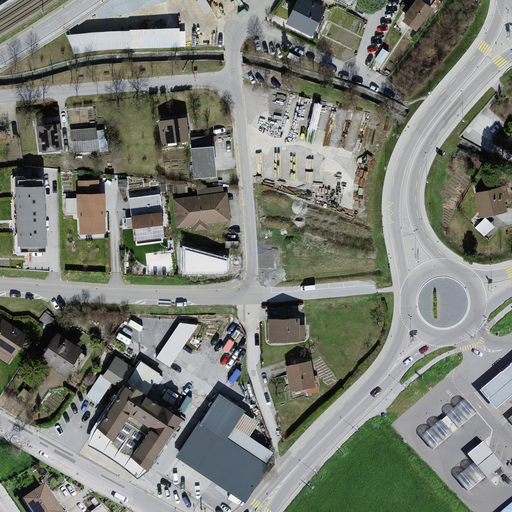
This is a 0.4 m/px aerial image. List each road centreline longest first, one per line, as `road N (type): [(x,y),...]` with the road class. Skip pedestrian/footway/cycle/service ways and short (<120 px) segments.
road 1 (primary): [(506,6),(401,162),(393,206),(409,290)]
road 2 (primary): [(444,266),(415,221),(417,166),(444,120),(511,53)]
road 3 (residential): [(0,288),(248,297)]
road 4 (residential): [(0,97),(229,83)]
road 5 (residential): [(229,83),(245,189),(248,297)]
road 6 (tertiary): [(0,421),(154,506)]
road 7 (residential): [(248,297),(368,288)]
